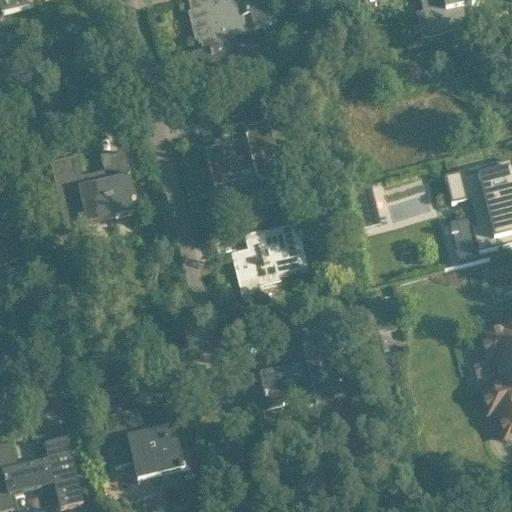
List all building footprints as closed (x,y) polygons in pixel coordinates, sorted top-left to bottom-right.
[(270,29),(262,0),(219,0),(208,3),(209,4),(203,6),(201,0),(198,0),(188,3),(199,48),(201,47),(203,55),(192,58),(198,85),(228,77),(227,71),(242,68),(235,38),(270,29)] [(427,0),(431,16),(424,18),(429,39),(445,36),(465,31),(461,11),(462,11),(466,10),(467,11),(471,10),(471,9),(479,7),(477,0),(427,0)] [(109,43),(92,48),(97,64),(114,59),(109,43)] [(282,180),(269,128),(244,134),(246,142),(205,153),(214,190),(216,190),(215,186),(221,185),(221,186),(227,184),(227,183),(239,180),(238,174),(253,170),(257,186),(282,180)] [(136,204),(124,154),(101,160),(107,182),(95,185),(94,182),(83,184),(81,177),(82,176),(78,160),(50,167),(65,231),(80,228),(79,224),(114,216),(116,222),(134,218),(131,205),(136,204)] [(323,172),(331,170),(329,159),(321,161),(323,172)] [(465,176),(444,181),(452,209),(468,205),(475,231),(472,232),(478,257),(511,248),(511,164),(483,172),(481,172),(481,173),(468,177),(467,175),(467,176),(465,176)] [(322,199),(338,195),(336,186),(320,190),(322,199)] [(371,188),(354,192),(358,210),(374,206),(370,190),(371,190),(371,188)] [(0,263),(18,255),(9,215),(0,218),(0,263)] [(241,299),(259,295),(258,291),(280,285),(279,281),(310,273),(302,242),(305,241),(301,225),(255,237),(258,251),(231,258),(241,299)] [(389,303),(370,307),(377,336),(396,332),(389,303)] [(306,366),(259,378),(260,381),(260,382),(263,394),(264,396),(266,407),(266,408),(267,412),(314,401),(315,402),(341,396),(341,395),(338,396),(335,382),(331,368),(330,365),(333,364),(347,361),(343,344),(371,337),(365,309),(332,317),(339,345),(340,352),(331,354),(328,355),(325,341),(328,341),(328,340),(321,341),(301,346),(306,366)] [(511,330),(481,338),(487,364),(494,363),(495,366),(500,389),(482,393),(488,419),(498,417),(505,443),(511,441),(511,330)] [(131,415),(104,422),(108,441),(116,471),(134,467),(139,486),(179,476),(180,476),(184,475),(198,472),(199,471),(195,450),(179,454),(176,455),(172,435),(146,441),(146,443),(138,445),(131,415)] [(0,511),(13,508),(11,499),(54,489),(55,494),(57,501),(59,511),(72,511),(78,511),(84,509),(80,496),(79,489),(73,466),(73,464),(68,444),(67,441),(51,445),(44,446),(48,464),(18,471),(15,472),(12,461),(15,460),(12,447),(0,449),(0,511)]
